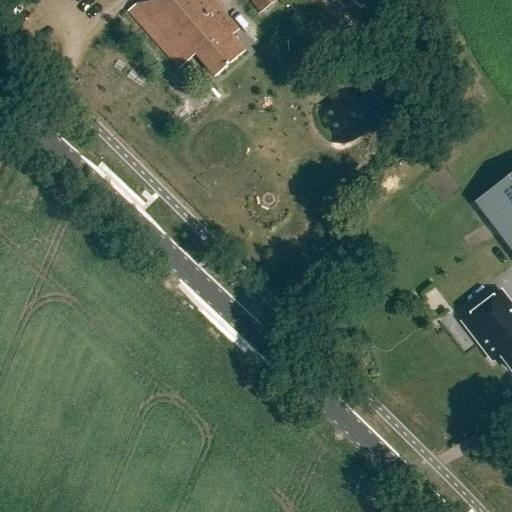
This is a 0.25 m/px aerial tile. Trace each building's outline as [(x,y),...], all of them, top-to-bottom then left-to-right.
[(210,0),(143,0),(128,13),(179,71),(195,56),(214,80),(245,53),(231,38),(238,32),(210,0)] [(248,0),(260,15),(279,0),(248,0)] [(355,0),(365,9),(373,0),(355,0)] [(300,21),(294,32),(315,43),(310,52),(320,57),(330,38),(300,21)] [(511,174),(473,204),(511,255),(511,174)] [(471,316),(462,323),(470,334),(476,341),(492,363),(500,357),(511,373),(511,309),(500,293),(470,316),(471,316)]
